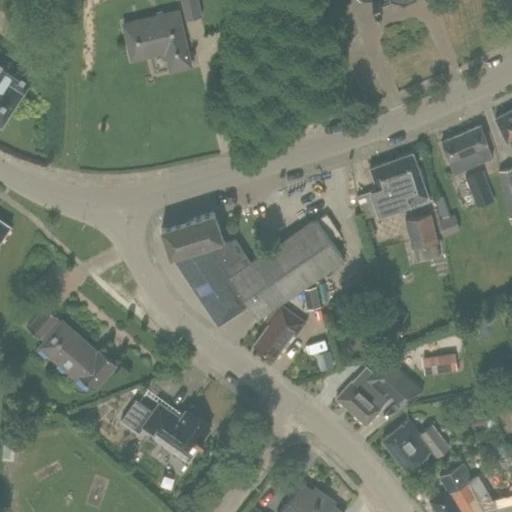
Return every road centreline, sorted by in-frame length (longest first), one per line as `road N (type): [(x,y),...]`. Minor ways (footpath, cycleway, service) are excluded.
road 1 (unclassified): [(113,213),(388,123),(511,70)]
road 2 (tertiary): [(298,407),(188,330),(151,290),(113,213)]
road 3 (tertiary): [(397,511),(346,447),(298,407)]
road 4 (residential): [(225,511),(298,407)]
